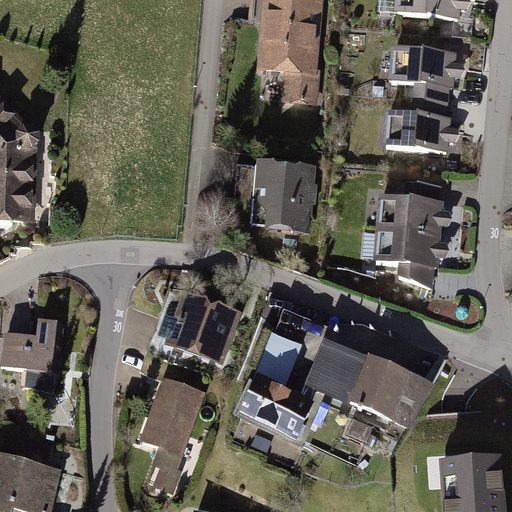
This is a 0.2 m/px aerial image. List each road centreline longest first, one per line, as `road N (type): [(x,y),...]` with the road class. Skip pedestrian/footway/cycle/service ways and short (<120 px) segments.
road 1 (residential): [(113,250),(203,256),(497,359)]
road 2 (residential): [(497,359),(488,234),(509,0)]
road 3 (residential): [(107,511),(101,391),(113,250)]
road 4 (residential): [(203,132),(215,0)]
